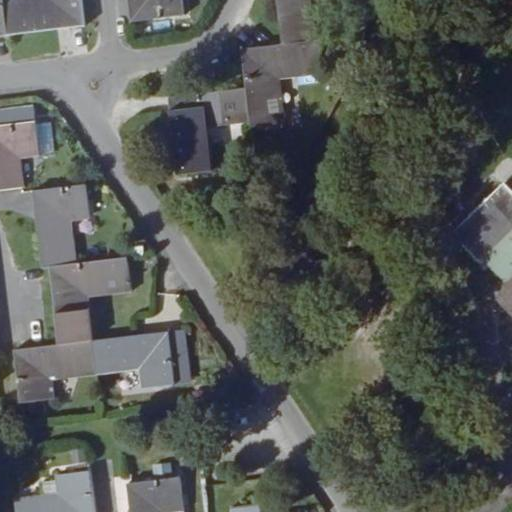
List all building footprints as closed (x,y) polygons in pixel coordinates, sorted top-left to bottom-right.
[(0,0),(0,36),(9,36),(5,2),(5,0),(0,0)] [(9,36),(86,26),(82,0),(24,0),(5,2),(9,36)] [(130,0),(133,23),(186,17),(184,0),(130,0)] [(278,0),(284,45),(319,41),(314,0),(278,0)] [(251,126),(251,129),(288,124),(283,80),(325,75),(324,67),(321,41),(319,41),(284,45),(243,50),(247,89),(251,126)] [(251,126),(247,89),(171,99),(173,116),(180,176),(215,172),(211,130),(251,126)] [(36,126),(36,124),(34,109),(0,112),(0,190),(25,187),(22,160),(41,158),(40,155),(36,126)] [(55,153),(51,124),(36,126),(40,155),(55,153)] [(503,304),(511,313),(511,190),(505,183),(453,233),(483,264),(487,260),(505,279),(492,293),(503,304)] [(88,186),(35,193),(45,270),(51,269),(79,266),(73,223),(92,221),(88,186)] [(79,266),(51,269),(61,346),(92,342),(95,342),(89,299),(133,294),(130,259),(79,266)] [(142,389),(176,384),(170,333),(169,333),(95,342),(92,342),(97,376),(139,371),(142,389)] [(16,352),(22,404),(56,399),(53,382),(97,376),(92,342),(61,346),(16,352)] [(96,511),(92,474),(58,478),(60,496),(17,502),(18,511),(96,511)] [(129,485),(132,511),(169,511),(185,510),(181,478),(129,485)]
